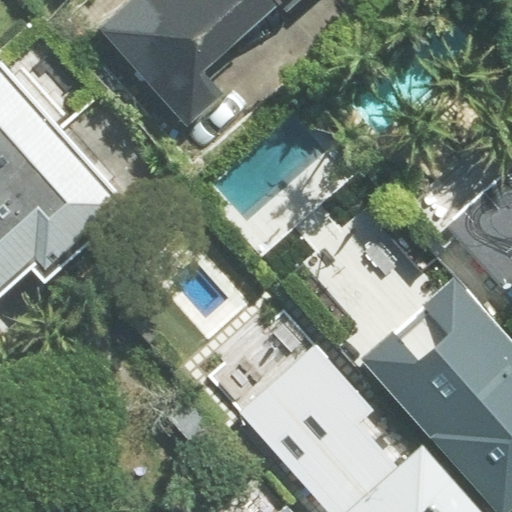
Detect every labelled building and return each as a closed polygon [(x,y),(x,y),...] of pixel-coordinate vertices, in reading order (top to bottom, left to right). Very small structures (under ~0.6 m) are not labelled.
[(123,0),(97,24),(189,130),(227,92),(217,76),(236,60),(226,44),(280,3),(295,10),(307,0),(123,0)] [(0,318),(132,200),(0,54),(0,318)] [(511,175),(454,229),(511,291),(511,175)] [(400,324),(438,365),(417,383),(449,418),(427,437),(496,511),(508,511),(511,509),(511,337),(454,275),(400,324)] [(350,311),(323,332),(374,394),(400,372),(350,311)] [(299,463),(340,508),(335,511),(488,511),(423,438),(391,466),(374,447),(399,425),(374,397),(299,463)] [(272,511),(299,511),(288,499),(272,511)]
